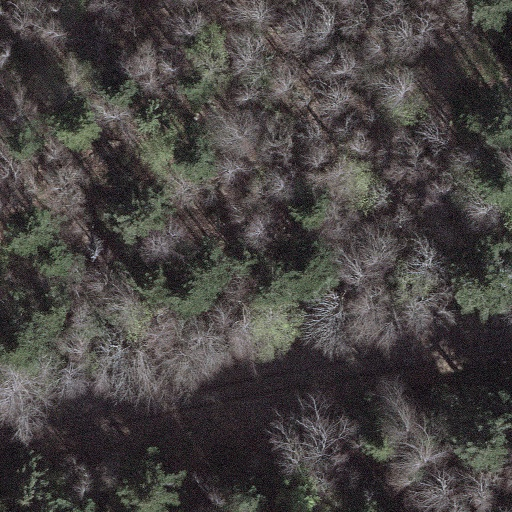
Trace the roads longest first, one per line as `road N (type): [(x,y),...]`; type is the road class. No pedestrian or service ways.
road 1 (track): [(511,340),(311,371),(0,439)]
road 2 (track): [(112,511),(311,371)]
